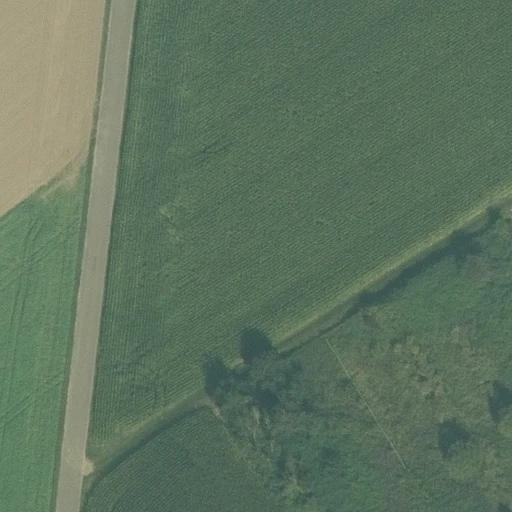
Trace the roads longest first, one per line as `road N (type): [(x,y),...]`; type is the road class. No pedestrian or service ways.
road 1 (track): [(511,204),(66,482)]
road 2 (unclassified): [(121,0),(65,511)]
